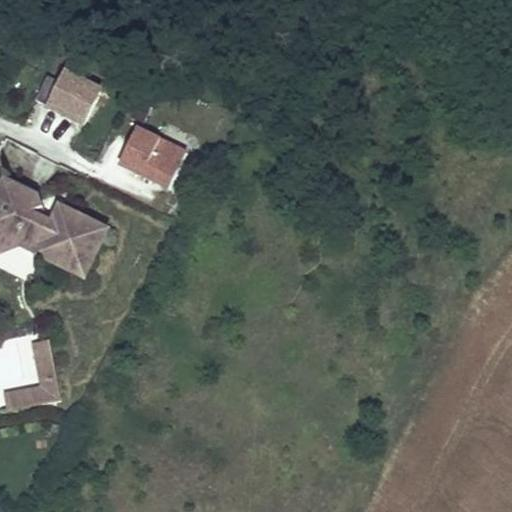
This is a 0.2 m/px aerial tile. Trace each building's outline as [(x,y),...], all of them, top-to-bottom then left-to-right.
[(101,93),(67,76),(63,86),(48,79),(36,103),(85,126),(101,93)] [(138,131),(121,167),(171,191),(188,155),(138,131)] [(86,268),(104,230),(73,215),(68,224),(66,223),(63,223),(60,224),(57,225),(54,226),(50,224),(42,200),(11,185),(7,186),(4,190),(8,204),(0,206),(0,249),(12,245),(23,247),(42,256),(45,251),(60,264),(64,260),(81,274),(86,268)] [(62,210),(54,226),(57,225),(60,224),(63,223),(66,223),(68,224),(73,215),(62,210)] [(45,251),(42,256),(41,257),(86,279),(109,233),(104,230),(86,268),(81,274),(64,260),(60,264),(45,251)] [(35,348),(42,383),(57,380),(50,345),(35,348)] [(57,380),(42,383),(44,390),(7,397),(10,413),(62,403),(57,380)]
